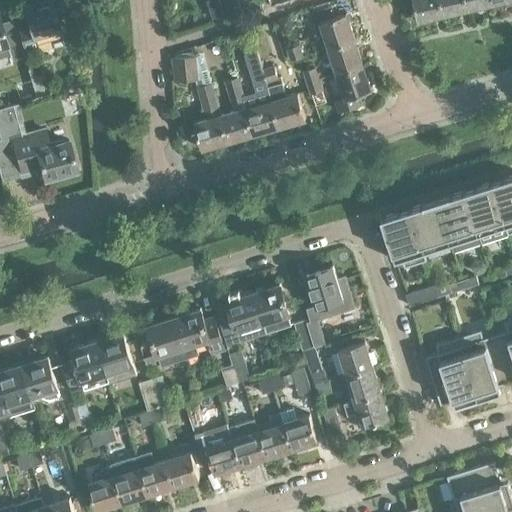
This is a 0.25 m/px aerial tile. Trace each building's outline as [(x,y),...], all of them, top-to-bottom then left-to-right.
[(52,0),(36,0),(34,1),(24,4),(27,15),(14,18),(21,39),(33,36),(35,43),(52,38),(54,47),(65,43),(52,0)] [(207,0),(213,17),(224,13),(219,0),(207,0)] [(262,0),(239,0),(256,11),(265,8),(262,0)] [(443,16),(439,0),(413,0),(418,21),(443,16)] [(468,10),(465,0),(439,0),(443,16),(468,10)] [(492,4),(491,0),(465,0),(468,10),(492,4)] [(329,47),(355,38),(347,13),(321,21),(329,47)] [(0,54),(10,51),(0,16),(0,54)] [(338,72),(363,64),(355,38),(329,47),(338,72)] [(292,60),(303,56),(299,45),(288,49),(292,60)] [(176,80),(200,78),(197,54),(173,56),(176,80)] [(359,94),(372,90),(363,64),(338,72),(346,98),(337,102),(340,111),(362,103),(359,94)] [(264,71),(267,80),(277,76),(273,65),(263,68),(264,71)] [(308,82),(319,78),(315,67),(304,71),(308,82)] [(31,74),(37,96),(49,92),(44,76),(31,74)] [(226,80),(234,111),(221,114),(228,141),(254,133),(243,95),(238,76),(226,80)] [(319,78),(308,82),(312,94),(323,90),(319,78)] [(298,93),(287,96),(283,82),(268,86),(269,90),(279,126),(306,119),(298,93)] [(228,141),(221,114),(212,84),(201,87),(209,117),(194,122),(202,148),(228,141)] [(257,91),(243,95),(254,133),(279,126),(269,90),(258,93),(257,91)] [(44,128),(15,136),(14,130),(20,128),(13,103),(0,106),(0,173),(1,178),(23,172),(23,170),(41,165),(44,176),(76,168),(68,139),(49,144),(44,128)] [(511,174),(492,181),(509,233),(511,231),(511,174)] [(465,190),(476,224),(481,242),(509,233),(492,181),(465,190)] [(451,194),(452,197),(438,201),(451,242),(454,251),(481,242),(476,224),(465,190),(451,194)] [(425,206),(424,203),(410,207),(424,251),(451,242),(438,201),(425,206)] [(382,216),(396,260),(402,258),(405,266),(427,259),(424,251),(410,207),(382,216)] [(317,304),(344,296),(334,265),(307,273),(317,304)] [(479,283),(476,274),(463,279),(466,287),(479,283)] [(466,287),(463,279),(449,283),(452,291),(466,287)] [(254,290),(267,332),(292,324),(289,313),(290,313),(281,282),(254,290)] [(410,305),(438,296),(434,283),(406,293),(410,305)] [(228,298),(238,329),(241,340),(267,332),(254,290),(228,298)] [(215,315),(205,318),(201,307),(175,315),(188,357),(197,354),(194,343),(210,338),(212,344),(223,340),(215,315)] [(188,357),(175,315),(149,323),(161,362),(173,359),(174,361),(188,357)] [(511,379),(511,318),(505,321),(507,329),(495,333),(510,380),(511,379)] [(316,346),(308,319),(295,323),(303,349),(316,346)] [(484,337),(481,329),(459,336),(479,398),(502,391),(499,383),(510,380),(495,333),(484,337)] [(119,367),(134,363),(124,330),(99,338),(111,380),(110,380),(111,381),(122,378),(119,367)] [(453,398),(455,406),(479,398),(459,336),(436,343),(439,351),(426,355),(441,402),(453,398)] [(72,347),(75,358),(64,362),(72,388),(84,385),(84,388),(110,380),(111,380),(99,338),(72,347)] [(348,372),(374,364),(366,338),(340,346),(348,372)] [(234,364),(239,380),(249,377),(241,349),(231,352),(234,364)] [(57,387),(59,386),(49,354),(23,362),(34,399),(34,398),(44,395),(51,398),(60,396),(57,387)] [(0,417),(11,414),(27,409),(27,408),(36,405),(34,398),(34,399),(23,362),(0,369),(0,381),(5,396),(0,396),(0,417)] [(239,380),(234,364),(221,368),(226,384),(239,380)] [(374,364),(348,372),(343,373),(351,399),(382,389),(374,364)] [(303,367),(293,370),(301,393),(311,389),(303,367)] [(323,380),(327,379),(324,368),(311,372),(314,383),(323,380)] [(270,377),(274,387),(285,384),(281,373),(270,377)] [(161,375),(151,378),(159,405),(160,405),(169,402),(161,375)] [(274,387),(270,377),(259,380),(262,391),(274,387)] [(146,409),(151,408),(159,405),(151,378),(138,381),(146,409)] [(328,378),(327,379),(323,380),(314,383),(313,383),(317,394),(331,390),(328,378)] [(382,389),(351,399),(346,401),(349,412),(355,410),(360,425),(390,416),(382,389)] [(184,397),(192,423),(204,420),(196,394),(184,397)] [(76,401),(84,429),(93,426),(85,399),(76,401)] [(84,429),(76,401),(64,405),(72,432),(84,429)] [(160,405),(159,405),(151,408),(155,420),(164,417),(160,405)] [(332,435),(343,431),(335,405),(323,409),(332,435)] [(281,410),(293,446),(319,438),(310,412),(297,417),(294,406),(281,410)] [(151,408),(146,409),(138,412),(142,424),(155,420),(151,408)] [(258,424),(259,429),(267,454),(293,446),(281,410),(270,414),(271,420),(258,424)] [(0,455),(9,452),(1,424),(0,424),(0,455)] [(101,429),(105,442),(114,439),(110,426),(101,429)] [(216,432),(219,441),(207,445),(216,471),(242,462),(233,437),(231,428),(216,432)] [(105,442),(101,429),(88,433),(92,446),(105,442)] [(267,454),(259,429),(233,437),(242,462),(267,454)] [(29,451),(33,464),(42,461),(38,448),(29,451)] [(167,457),(175,483),(200,475),(192,449),(167,457)] [(175,483),(167,457),(154,461),(150,450),(138,454),(149,491),(175,483)] [(33,464),(29,451),(16,455),(20,468),(33,464)] [(149,491),(138,454),(112,462),(115,473),(123,499),(149,491)] [(495,458),(448,473),(460,511),(482,511),(511,502),(511,484),(509,476),(502,479),(495,458)] [(123,499),(115,473),(89,482),(97,508),(123,499)] [(17,503),(20,511),(48,511),(46,504),(45,504),(42,495),(17,503)] [(46,504),(48,511),(75,511),(71,496),(46,504)] [(511,511),(511,502),(482,511),(511,511)] [(0,507),(0,511),(20,511),(17,503),(0,507)]
